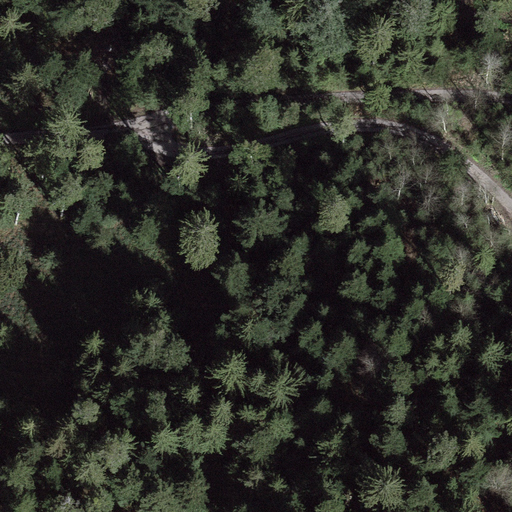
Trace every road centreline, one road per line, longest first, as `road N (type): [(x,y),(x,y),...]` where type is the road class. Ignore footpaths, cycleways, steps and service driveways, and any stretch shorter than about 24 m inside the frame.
road 1 (unclassified): [(84,134),(217,107),(511,100)]
road 2 (unclassified): [(417,136),(374,130),(221,151),(84,134)]
road 3 (unclassified): [(417,136),(457,155),(511,212)]
